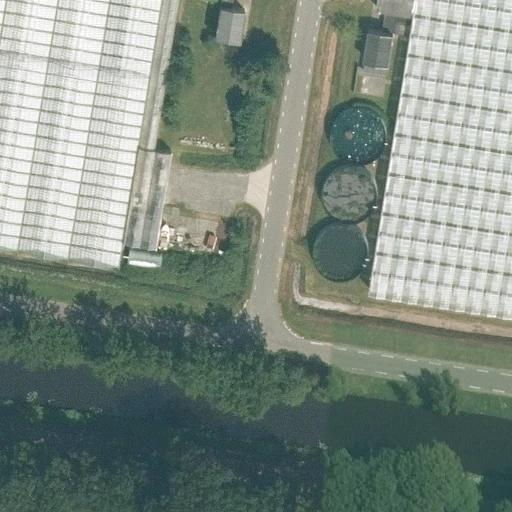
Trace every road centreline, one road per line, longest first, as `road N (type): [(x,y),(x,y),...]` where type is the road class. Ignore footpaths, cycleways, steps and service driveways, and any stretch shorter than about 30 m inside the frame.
road 1 (unclassified): [(507,511),(0,433)]
road 2 (residential): [(259,339),(313,0)]
road 3 (unclassified): [(259,339),(0,300)]
road 4 (unclassified): [(511,379),(259,339)]
